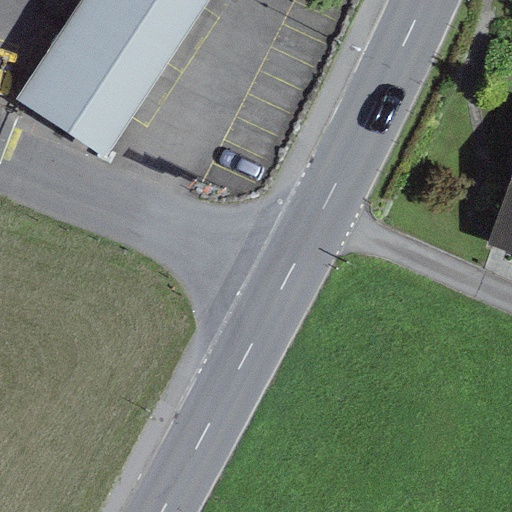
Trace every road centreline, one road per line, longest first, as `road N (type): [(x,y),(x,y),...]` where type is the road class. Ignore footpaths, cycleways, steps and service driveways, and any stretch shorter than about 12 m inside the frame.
road 1 (primary): [(166,511),(328,214)]
road 2 (primary): [(328,214),(423,0)]
road 3 (residential): [(328,214),(511,295)]
